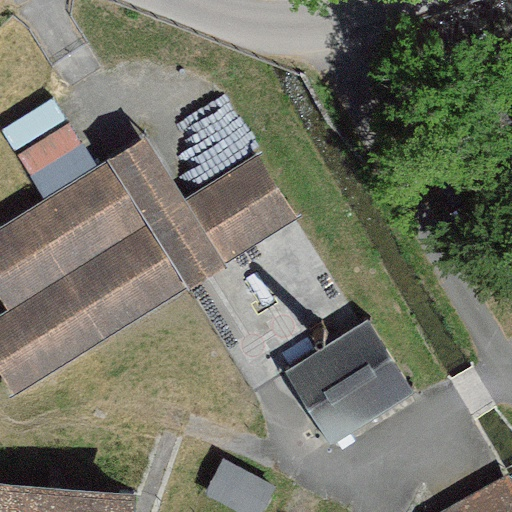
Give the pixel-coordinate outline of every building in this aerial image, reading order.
[(0,302),(6,311),(0,314),(0,381),(13,404),(302,229),(260,161),(186,206),(148,143),(0,233),(0,302)] [(368,325),(287,376),(332,448),(415,400),(368,325)] [(257,511),(270,495),(222,462),(203,490),(235,511),(257,511)] [(511,511),(511,485),(510,482),(456,511),(511,511)] [(133,511),(134,502),(0,493),(0,511),(133,511)]
